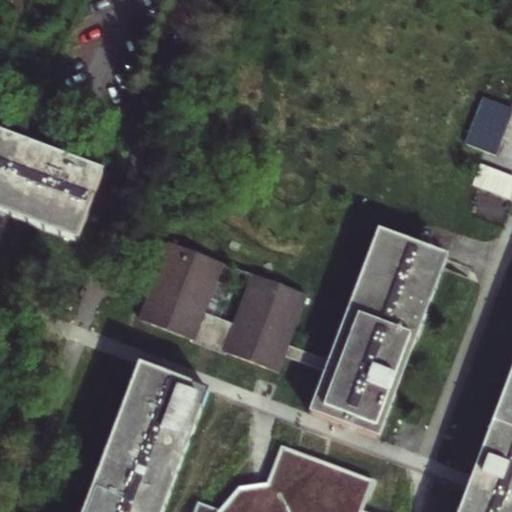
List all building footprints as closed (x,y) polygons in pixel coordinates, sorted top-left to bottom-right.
[(64,0),(33,0),(21,34),(49,45),(64,0)] [(511,117),(511,112),(484,101),(466,145),(495,158),(511,117)] [(30,145),(0,133),(0,212),(3,214),(11,217),(77,242),(92,205),(104,173),(30,145)] [(509,201),(511,192),(511,179),(478,169),(472,190),(509,201)] [(379,231),(329,362),(327,368),(325,373),(310,413),(344,427),(379,440),(448,257),(434,252),(379,231)] [(221,264),(172,245),(144,322),(276,373),(282,357),(286,346),(306,296),(257,277),(235,329),(204,319),(221,264)] [(329,362),(286,346),(282,357),(325,373),(329,362)] [(141,366),(85,511),(163,511),(177,475),(209,392),(179,381),(141,366)] [(511,511),(511,375),(474,476),(472,483),(469,490),(460,511),(511,511)] [(252,496),(233,493),(221,511),(220,511),(198,504),(194,511),(363,511),(374,483),(329,466),(281,448),(267,485),(264,486),(252,496)] [(252,496),(264,486),(239,489),(233,493),(252,496)]
